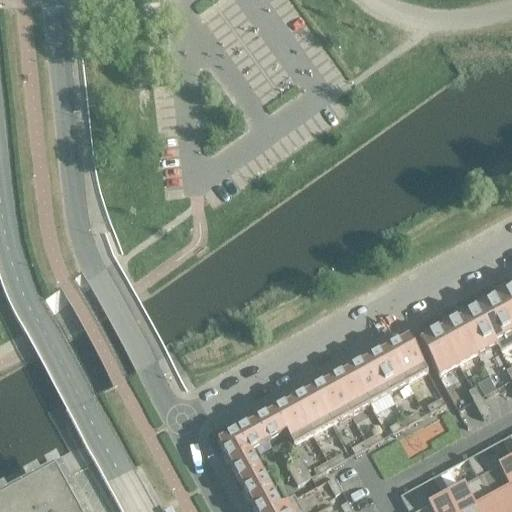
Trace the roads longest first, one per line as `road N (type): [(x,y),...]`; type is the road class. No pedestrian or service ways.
road 1 (residential): [(177,422),(81,240),(55,0)]
road 2 (residential): [(177,422),(511,242)]
